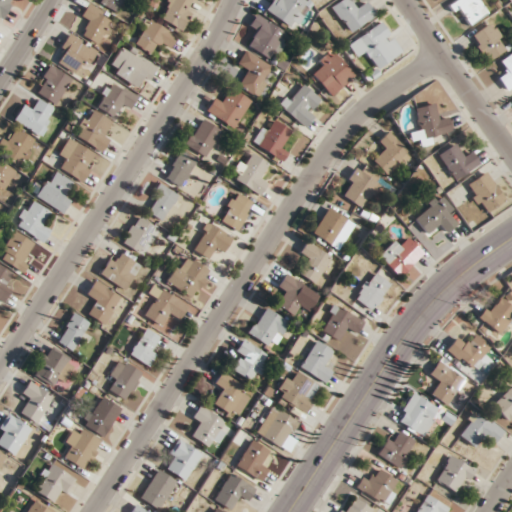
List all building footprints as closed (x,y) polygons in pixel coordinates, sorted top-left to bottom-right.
[(12,0),(0,0),(0,18),(1,19),(12,0)] [(122,0),(99,0),(98,3),(117,11),(122,0)] [(180,31),(191,13),(185,9),(190,0),(168,0),(158,18),(180,31)] [(290,29),(309,4),(303,0),(273,0),(266,12),(290,29)] [(465,27),(487,13),(478,0),(455,0),(450,4),(465,27)] [(113,18),(88,4),(80,18),(89,23),(81,36),(98,45),(113,18)] [(247,47),(271,61),(288,32),(255,14),(248,27),(256,32),(247,47)] [(176,36),(149,19),(135,44),(152,54),(157,46),(167,52),(176,36)] [(364,52),(376,69),(401,51),(379,21),(346,45),(356,58),(364,52)] [(486,63),(508,50),(492,22),(470,35),(486,63)] [(94,50),(70,34),(52,60),(77,76),(94,50)] [(108,65),(130,86),(140,77),(144,81),(155,70),(129,44),(108,65)] [(332,96),(354,74),(331,50),(309,73),(332,96)] [(272,68),(244,51),(236,64),(245,69),(236,85),(255,97),(272,68)] [(33,91),(55,104),(71,78),(50,65),(33,91)] [(136,97),(112,81),(96,106),(112,117),(118,108),(126,113),(136,97)] [(309,106),(318,97),(299,82),(279,106),(304,127),(316,112),(309,106)] [(226,99),(217,94),(206,111),(232,128),(249,101),(232,90),(226,99)] [(25,103),(13,120),(37,135),(54,109),(39,99),(33,108),(25,103)] [(413,109),(419,130),(410,132),(414,146),(452,135),(447,117),(437,120),(432,103),(413,109)] [(105,129),(110,122),(91,109),(74,134),(100,151),(112,134),(105,129)] [(220,131),(201,119),(183,147),(202,159),(220,131)] [(286,152),(280,149),(290,130),(275,122),(271,130),(262,126),(252,145),(282,160),(286,152)] [(11,139),(5,134),(0,140),(0,152),(17,166),(35,142),(18,129),(11,139)] [(411,154),(389,132),(379,142),(386,149),(373,161),(389,176),(411,154)] [(97,159),(71,137),(58,154),(66,160),(61,167),(79,182),(97,159)] [(478,164),(467,149),(460,154),(453,144),(437,155),(454,180),(478,164)] [(196,161),(181,151),(163,177),(178,188),(196,161)] [(241,161),(230,177),(258,196),(269,179),(261,174),(268,165),(253,155),(247,165),(241,161)] [(0,191),(16,173),(0,158),(0,191)] [(374,165),(345,171),(352,206),(369,202),(367,192),(379,189),(374,165)] [(62,212),(72,194),(66,190),(71,181),(52,170),(36,197),(62,212)] [(504,200),(484,173),(464,187),(483,214),(504,200)] [(177,195),(160,184),(143,210),(160,221),(177,195)] [(254,205),(236,192),(217,219),(235,231),(254,205)] [(454,212),(439,194),(412,217),(427,234),(437,226),(444,234),(455,225),(448,216),(454,212)] [(41,242),(51,227),(43,222),(49,213),(30,200),(14,224),(41,242)] [(337,250),(355,224),(329,207),(312,234),(337,250)] [(121,243),(138,253),(154,226),(137,217),(121,243)] [(192,251),(207,259),(211,250),(222,255),(231,236),(206,223),(192,251)] [(422,254),(409,239),(400,248),(394,241),(378,257),(399,277),(422,254)] [(332,258),(307,242),(301,252),(309,257),(298,273),(314,284),(332,258)] [(117,248),(99,274),(124,290),(141,265),(117,248)] [(209,273),(185,255),(166,281),(190,298),(209,273)] [(0,300),(2,302),(18,276),(0,265),(0,300)] [(354,300),(371,312),(390,284),(373,272),(354,300)] [(312,292),(286,274),(274,291),(284,297),(278,305),(295,317),(312,292)] [(86,314),(103,324),(121,296),(94,280),(84,297),(93,303),(86,314)] [(178,320),(189,304),(154,282),(147,293),(155,298),(143,316),(161,327),(169,315),(178,320)] [(353,336),(362,322),(336,305),(320,330),(338,341),(345,331),(353,336)] [(248,334),(272,348),(288,322),(264,308),(248,334)] [(56,341),(71,351),(90,322),(74,312),(56,341)] [(163,339),(145,328),(128,355),(146,366),(163,339)] [(458,334),(446,352),(474,371),(491,346),(473,334),(468,341),(458,334)] [(240,364),(236,368),(246,380),(267,362),(249,340),(232,354),(240,364)] [(323,384),(330,373),(322,368),(333,352),(316,341),(299,368),(323,384)] [(67,364),(58,350),(33,365),(48,389),(71,374),(66,365),(67,364)] [(115,382),(109,390),(123,400),(142,375),(120,359),(107,376),(115,382)] [(446,405),(464,379),(438,361),(426,378),(436,385),(430,394),(446,405)] [(319,388),(291,369),(275,394),(303,412),(319,388)] [(214,385),(222,390),(213,404),(236,418),(253,391),(222,372),(214,385)] [(17,413),(38,423),(54,393),(32,382),(17,413)] [(511,386),(491,404),(507,423),(511,418),(511,386)] [(423,436),(439,408),(412,393),(396,421),(423,436)] [(84,426),(104,437),(120,408),(100,396),(84,426)] [(252,432),(289,452),(297,437),(290,433),(297,420),(267,404),(252,432)] [(191,437),(214,450),(230,422),(199,406),(191,420),(199,424),(191,437)] [(476,449),(484,439),(492,445),(504,431),(477,409),(457,434),(476,449)] [(0,439),(0,443),(9,454),(30,435),(12,414),(0,423),(0,433),(3,437),(0,439)] [(86,469),(98,438),(73,427),(65,445),(70,447),(65,460),(86,469)] [(395,440),(388,436),(376,456),(398,469),(414,440),(400,432),(395,440)] [(167,471),(187,480),(201,451),(177,439),(168,458),(172,460),(167,471)] [(235,466),(258,481),(276,456),(252,440),(235,466)] [(436,481),(458,494),(473,470),(451,456),(436,481)] [(73,479),(50,464),(33,489),(56,505),(73,479)] [(177,482),(158,469),(139,497),(157,510),(177,482)] [(373,478),(366,473),(356,486),(381,505),(398,482),(379,469),(373,478)] [(254,487),(230,473),(213,500),(230,510),(238,497),(246,502),(254,487)] [(372,511),(374,510),(351,495),(340,511),(372,511)] [(446,511),(448,509),(427,495),(415,511),(446,511)] [(52,511),(35,500),(26,511),(52,511)]
